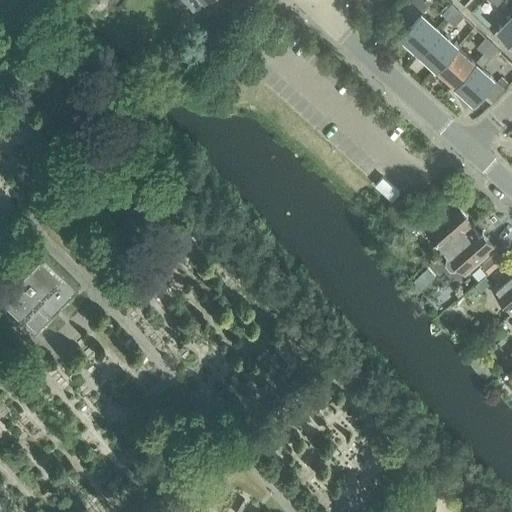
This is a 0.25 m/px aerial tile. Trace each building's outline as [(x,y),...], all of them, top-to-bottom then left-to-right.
[(441,13),(448,20),(457,9),(451,3),(441,13)] [(479,3),(470,13),(492,35),(499,28),(502,25),(479,3)] [(448,20),(454,26),(464,16),(457,9),(448,20)] [(422,12),(401,35),(419,52),(440,29),(422,12)] [(511,14),(502,25),(499,28),(511,40),(511,14)] [(419,52),(437,68),(458,45),(440,29),(419,52)] [(476,47),(482,53),(492,43),(485,37),(476,47)] [(473,101),(494,77),(481,66),(498,49),(492,43),(482,53),(475,61),(454,84),(473,101)] [(437,68),(454,84),(475,61),(458,45),(437,68)] [(383,177),(375,185),(392,199),(399,192),(383,177)] [(424,226),(444,250),(471,226),(459,212),(463,209),(454,199),(424,226)] [(483,240),(471,226),(444,250),(446,252),(445,266),(449,270),(462,271),(465,273),(495,246),(487,237),(483,240)] [(496,248),(480,262),(487,271),(503,257),(496,248)] [(511,257),(492,275),(499,283),(492,288),(511,310),(511,257)] [(35,334),(75,292),(41,259),(0,301),(21,321),(35,334)] [(484,274),(475,282),(480,288),(489,280),(484,274)] [(0,331),(0,355),(3,359),(16,347),(0,331)]
